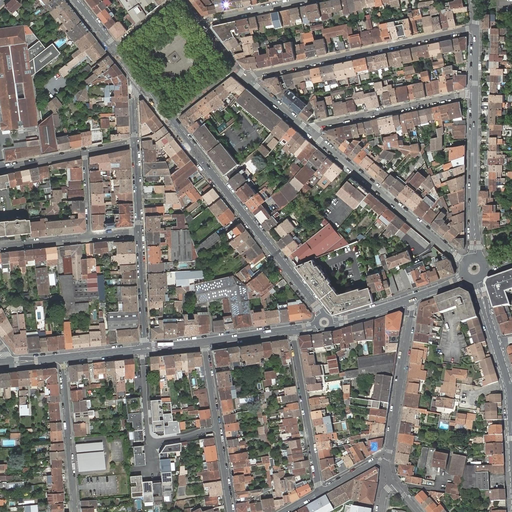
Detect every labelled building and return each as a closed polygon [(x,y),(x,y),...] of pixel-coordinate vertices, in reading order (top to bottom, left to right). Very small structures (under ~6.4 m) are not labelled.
[(15,0),(11,0),(5,7),(11,13),(20,4),(18,3),(15,0)] [(49,0),(45,4),(44,4),(47,8),(48,10),(50,11),(64,0),(63,0),(49,0)] [(50,11),(55,18),(69,7),(64,0),(50,11)] [(87,0),(94,9),(103,1),(102,0),(87,0)] [(104,0),(103,1),(94,9),(98,14),(106,8),(113,3),(110,0),(104,0)] [(133,18),(137,23),(147,15),(144,10),(136,0),(120,0),(125,7),(130,13),(133,18)] [(136,0),(144,10),(147,15),(166,0),(136,0)] [(205,15),(218,12),(215,0),(213,1),(214,6),(212,6),(212,4),(208,0),(197,0),(194,3),(202,13),(202,14),(203,14),(203,15),(204,15),(205,15)] [(218,12),(225,10),(222,0),(215,0),(218,12)] [(222,0),(225,10),(238,8),(236,0),(222,0)] [(333,0),(326,2),(330,18),(333,17),(331,12),(332,12),(335,11),(336,11),(339,11),(340,10),(341,16),(344,15),(344,14),(341,0),(333,0)] [(346,0),(341,0),(344,14),(346,14),(345,13),(349,12),(346,0)] [(353,0),(346,0),(349,12),(351,12),(352,12),(354,11),(355,14),(357,14),(356,8),(353,0)] [(361,0),(353,0),(356,8),(357,14),(360,13),(359,10),(362,9),(363,9),(363,8),(361,0)] [(450,2),(445,3),(446,7),(451,6),(452,6),(452,8),(455,8),(463,7),(462,0),(455,0),(455,1),(450,2)] [(486,0),(487,9),(495,10),(495,0),(486,0)] [(326,19),(330,18),(326,2),(319,3),(322,19),(323,19),(326,19)] [(320,21),(322,21),(322,19),(319,3),(306,6),(310,19),(315,18),(316,18),(317,21),(319,20),(318,18),(320,17),(320,21)] [(434,5),(430,6),(430,9),(431,11),(431,15),(439,13),(438,9),(437,5),(434,5)] [(308,21),(310,21),(310,19),(306,6),(299,7),(301,18),(302,22),(302,23),(306,22),(308,21)] [(451,6),(446,7),(450,27),(456,26),(455,20),(454,17),(453,12),(468,11),(468,6),(463,7),(455,8),(452,8),(452,6),(451,6)] [(55,18),(54,19),(60,26),(75,14),(69,7),(55,18)] [(299,7),(290,9),(294,22),(294,23),(294,25),(297,24),(297,23),(302,22),(301,18),(299,7)] [(446,7),(438,9),(439,13),(440,16),(442,29),(450,27),(446,7)] [(98,14),(105,23),(113,17),(115,15),(112,11),(111,12),(110,12),(106,8),(98,14)] [(403,19),(407,36),(413,35),(413,33),(418,32),(415,19),(422,18),(420,8),(418,9),(414,10),(415,14),(409,15),(409,18),(403,19)] [(283,25),(294,23),(294,22),(290,9),(279,11),(283,25)] [(275,27),(276,29),(278,29),(277,27),(279,27),(280,27),(283,26),(283,25),(279,11),(272,13),(275,24),(275,27)] [(133,26),(137,23),(133,18),(130,13),(126,16),(133,26)] [(272,13),(262,15),(265,27),(265,28),(267,28),(266,26),(275,24),(272,13)] [(80,21),(75,14),(60,26),(65,33),(66,32),(80,21)] [(262,32),(266,32),(266,29),(265,28),(265,27),(262,15),(256,16),(259,29),(259,30),(260,32),(262,31),(262,32)] [(256,16),(249,18),(251,27),(252,30),(252,31),(252,33),(254,32),(258,31),(258,29),(259,29),(256,16)] [(422,18),(423,22),(425,32),(435,30),(433,20),(432,18),(432,16),(422,18)] [(432,18),(433,20),(435,30),(442,29),(440,16),(432,18)] [(105,23),(110,29),(117,23),(113,17),(105,23)] [(249,18),(236,21),(239,29),(240,33),(240,34),(252,31),(252,30),(251,27),(249,18)] [(360,33),(360,34),(363,46),(373,43),(370,30),(368,20),(368,19),(366,20),(368,31),(362,32),(361,27),(359,27),(360,33)] [(370,30),(373,43),(384,41),(381,25),(378,26),(379,29),(373,30),(371,19),(368,20),(370,30)] [(396,27),(399,38),(407,36),(403,19),(395,21),(396,27)] [(213,27),(224,42),(236,37),(241,35),(240,34),(240,33),(239,29),(236,21),(236,20),(214,25),(213,27)] [(80,21),(66,32),(68,35),(68,36),(71,40),(71,39),(72,40),(74,42),(78,39),(88,31),(80,21)] [(118,38),(128,30),(120,21),(117,23),(110,29),(117,38),(118,38)] [(382,24),(380,25),(381,25),(384,41),(392,39),(389,28),(389,27),(388,23),(384,24),(382,24)] [(28,24),(23,25),(0,28),(0,105),(2,122),(0,122),(0,124),(1,130),(37,125),(38,137),(39,139),(40,145),(31,146),(32,156),(58,151),(55,137),(54,127),(52,115),(52,113),(41,121),(34,73),(59,53),(52,44),(45,49),(40,42),(39,40),(27,50),(26,44),(24,35),(34,34),(29,28),(28,24)] [(330,53),(329,46),(329,43),(331,42),(330,37),(344,34),(345,38),(350,37),(348,27),(347,24),(323,29),(323,32),(324,34),(325,38),(326,47),(328,53),(330,53)] [(60,26),(56,28),(62,35),(65,33),(60,26)] [(348,27),(350,37),(351,44),(352,48),(363,46),(360,34),(356,35),(353,36),(353,34),(352,28),(351,27),(351,26),(348,27)] [(389,28),(392,39),(399,38),(396,27),(392,28),(391,28),(391,26),(389,27),(389,28)] [(74,42),(73,42),(75,43),(77,42),(81,47),(79,49),(70,55),(73,58),(96,41),(88,31),(78,39),(74,42)] [(315,41),(315,40),(312,31),(310,31),(310,33),(305,34),(305,32),(303,33),(305,43),(315,41)] [(243,43),(243,45),(244,45),(254,43),(255,43),(253,36),(253,35),(241,38),(243,41),(243,43)] [(460,38),(452,39),(454,50),(454,51),(455,52),(460,51),(462,50),(467,49),(467,37),(467,36),(460,38)] [(224,42),(230,50),(243,43),(243,41),(240,43),(237,39),(236,37),(224,42)] [(318,55),(328,53),(326,47),(325,38),(322,39),(323,41),(321,41),(319,41),(317,42),(317,40),(315,40),(315,41),(315,44),(318,55)] [(452,39),(440,42),(442,52),(454,50),(452,39)] [(105,53),(96,41),(73,58),(65,65),(62,67),(65,71),(77,62),(87,54),(93,62),(105,53)] [(286,62),(296,60),(293,47),(292,42),(287,43),(282,44),(284,53),(286,62)] [(440,42),(429,44),(431,56),(438,55),(439,59),(441,59),(441,60),(443,60),(442,52),(440,42)] [(243,43),(230,50),(233,53),(242,50),(241,46),(244,45),(245,52),(234,54),(238,59),(246,58),(246,55),(256,53),(254,43),(244,45),(243,45),(243,43)] [(274,65),(286,62),(284,53),(282,44),(277,45),(272,46),(270,46),(270,49),(272,55),(274,65)] [(296,60),(308,57),(306,46),(305,44),(303,44),(301,44),(300,45),(300,44),(296,45),(297,47),(297,50),(296,50),(296,48),(295,48),(295,47),(293,47),(296,60)] [(308,57),(318,55),(315,44),(306,46),(308,57)] [(429,44),(417,47),(419,57),(425,55),(426,57),(431,56),(429,44)] [(259,47),(260,55),(262,54),(263,54),(265,54),(269,53),(268,49),(267,45),(261,46),(259,47)] [(417,47),(410,48),(412,55),(413,61),(416,60),(417,60),(419,59),(419,57),(417,47)] [(410,48),(401,50),(403,63),(413,61),(412,55),(410,48)] [(401,50),(393,52),(395,65),(396,67),(404,66),(403,63),(401,50)] [(460,51),(455,52),(457,63),(467,61),(467,60),(462,61),(460,51)] [(393,52),(387,53),(389,66),(395,65),(393,52)] [(387,53),(375,56),(377,69),(379,69),(383,68),(384,68),(386,67),(388,67),(390,67),(389,66),(387,53)] [(114,64),(107,55),(97,64),(99,66),(96,69),(92,72),(94,74),(85,80),(86,80),(87,83),(88,84),(97,77),(100,74),(102,73),(114,64)] [(248,70),(259,68),(256,55),(246,58),(238,59),(243,66),(248,70)] [(375,56),(366,58),(369,71),(377,69),(375,56)] [(366,58),(354,60),(356,69),(357,72),(367,70),(367,72),(370,72),(369,71),(366,58)] [(354,60),(344,62),(347,77),(352,76),(353,76),(357,75),(357,74),(357,72),(356,69),(354,60)] [(344,62),(334,65),(336,71),(337,78),(338,80),(347,78),(347,77),(344,62)] [(121,74),(114,64),(102,73),(106,77),(98,78),(97,77),(88,84),(88,85),(95,83),(98,82),(100,81),(101,81),(103,80),(107,79),(121,74)] [(81,76),(91,68),(90,66),(89,65),(79,72),(80,74),(81,76)] [(334,65),(321,67),(324,80),(327,80),(329,80),(330,79),(331,79),(332,79),(335,78),(337,78),(336,71),(334,65)] [(449,91),(455,90),(454,79),(450,80),(449,73),(453,72),(453,70),(453,65),(444,67),(444,71),(445,76),(446,76),(449,91)] [(406,72),(406,74),(416,72),(414,66),(404,68),(406,72)] [(324,80),(321,67),(311,69),(314,83),(314,84),(322,83),(324,82),(324,80)] [(311,69),(304,71),(306,81),(306,83),(307,84),(312,83),(312,84),(313,87),(313,89),(308,90),(309,95),(310,95),(316,94),(315,88),(315,86),(314,84),(314,83),(311,69)] [(467,87),(467,75),(458,75),(458,70),(453,70),(453,72),(454,79),(455,90),(466,88),(467,87)] [(304,71),(293,73),(295,82),(295,84),(297,83),(306,81),(304,71)] [(428,71),(421,72),(422,77),(422,78),(423,81),(430,80),(428,71)] [(445,76),(444,71),(443,72),(443,75),(440,76),(441,82),(439,82),(442,93),(449,91),(446,76),(445,76)] [(422,77),(421,72),(417,73),(418,79),(420,79),(421,82),(421,84),(416,85),(416,83),(413,84),(415,92),(416,98),(426,96),(423,82),(423,81),(422,78),(422,77)] [(283,75),(288,88),(295,84),(295,82),(293,73),(283,75)] [(107,82),(108,85),(126,85),(126,79),(124,77),(121,74),(107,79),(103,80),(104,82),(107,82)] [(238,99),(247,89),(233,76),(232,76),(223,83),(232,93),(235,90),(238,93),(235,96),(235,97),(238,99)] [(262,82),(276,94),(285,89),(281,81),(280,82),(278,76),(263,80),(262,82)] [(382,81),(374,82),(375,86),(376,91),(377,94),(382,93),(385,93),(385,95),(383,95),(385,105),(387,104),(392,103),(388,86),(388,85),(387,80),(385,81),(386,87),(383,88),(382,81)] [(431,82),(433,95),(442,93),(439,82),(439,81),(431,82)] [(232,93),(223,83),(215,90),(224,101),(232,93)] [(285,89),(276,94),(282,99),(290,89),(296,86),(295,84),(288,88),(285,89)] [(398,102),(396,90),(395,88),(395,85),(395,84),(391,84),(388,85),(388,86),(392,103),(398,102)] [(407,85),(410,100),(416,98),(415,92),(413,84),(409,85),(407,85)] [(127,96),(126,85),(108,85),(105,85),(104,85),(101,85),(101,87),(103,87),(104,97),(111,96),(127,96)] [(396,90),(398,102),(410,100),(407,85),(397,87),(397,85),(395,85),(395,88),(396,90)] [(88,100),(86,86),(82,89),(76,94),(75,94),(73,96),(74,100),(76,99),(77,101),(88,100)] [(272,110),(247,89),(238,99),(237,101),(273,131),(283,119),(277,114),(276,114),(275,114),(275,113),(275,112),(274,112),(274,111),(273,111),(273,110),(272,110),(271,110),(272,110)] [(290,89),(282,99),(291,107),(299,97),(290,89)] [(224,101),(215,90),(206,97),(215,109),(216,111),(217,112),(221,116),(223,114),(222,113),(229,107),(228,106),(226,103),(224,101)] [(373,107),(380,106),(377,94),(376,91),(370,92),(373,107)] [(370,92),(364,94),(366,102),(368,109),(373,107),(370,92)] [(362,103),(366,102),(364,94),(353,97),(354,100),(355,104),(362,103)] [(307,105),(300,114),(307,121),(313,114),(309,110),(313,106),(314,108),(316,120),(321,119),(320,112),(319,111),(319,108),(318,106),(317,102),(316,95),(315,95),(310,101),(309,103),(307,105)] [(349,113),(357,111),(355,104),(354,100),(353,97),(353,95),(350,96),(350,98),(351,101),(347,102),(349,113)] [(55,96),(45,104),(52,113),(55,110),(61,105),(62,105),(55,96)] [(215,109),(206,97),(188,111),(196,122),(197,122),(195,121),(204,114),(205,116),(209,113),(215,109)] [(235,97),(228,106),(229,107),(230,109),(235,104),(237,101),(238,99),(235,97)] [(299,97),(291,107),(300,114),(307,105),(305,102),(299,97)] [(144,122),(153,114),(142,100),(139,101),(141,124),(142,124),(144,122)] [(325,100),(317,102),(318,106),(319,108),(319,111),(320,112),(321,119),(328,117),(325,100)] [(336,116),(345,113),(343,103),(336,104),(335,102),(335,101),(333,101),(336,116)] [(460,102),(440,106),(442,117),(442,119),(443,121),(444,126),(449,126),(452,126),(454,126),(466,125),(466,120),(463,121),(455,121),(455,123),(445,124),(445,120),(454,118),(462,116),(463,116),(460,102)] [(235,104),(230,109),(235,115),(240,111),(235,104)] [(440,106),(433,107),(435,119),(435,120),(439,119),(440,128),(443,127),(444,126),(443,121),(442,119),(442,117),(440,106)] [(115,107),(114,107),(115,113),(100,114),(100,117),(109,116),(111,116),(112,116),(115,116),(119,116),(128,115),(127,107),(115,107)] [(433,107),(426,109),(428,120),(435,119),(433,107)] [(426,109),(418,110),(421,124),(428,122),(428,120),(426,109)] [(418,110),(412,112),(415,125),(421,124),(418,110)] [(180,118),(188,129),(196,122),(188,111),(180,117),(180,118)] [(412,112),(404,113),(408,128),(414,127),(415,127),(415,125),(412,112)] [(404,113),(399,115),(402,128),(403,129),(403,133),(408,132),(408,128),(404,113)] [(163,126),(153,114),(144,122),(142,124),(141,124),(141,137),(143,137),(151,135),(152,134),(153,133),(163,126)] [(128,126),(128,115),(119,116),(115,116),(112,116),(112,119),(114,118),(116,118),(117,124),(115,124),(115,122),(109,122),(109,127),(112,126),(114,126),(115,126),(128,126)] [(399,115),(393,116),(396,128),(397,131),(400,130),(399,129),(402,128),(399,115)] [(229,126),(238,119),(236,116),(227,124),(229,126)] [(393,116),(379,119),(381,132),(382,133),(384,133),(383,131),(394,129),(395,131),(396,135),(383,138),(384,146),(385,150),(389,151),(389,149),(388,142),(391,142),(392,147),(395,147),(400,147),(399,140),(397,131),(396,128),(393,116)] [(90,133),(91,144),(102,142),(101,132),(101,128),(92,129),(91,119),(90,119),(89,119),(89,122),(90,128),(90,131),(90,133)] [(109,122),(109,119),(100,119),(101,127),(101,128),(109,128),(109,127),(109,122)] [(281,139),(292,126),(283,119),(273,131),(281,139)] [(379,119),(372,120),(374,133),(381,132),(379,119)] [(372,120),(364,122),(366,133),(368,138),(368,142),(368,143),(369,144),(372,146),(373,148),(376,144),(376,140),(370,141),(369,136),(374,135),(374,133),(372,120)] [(188,129),(193,134),(194,133),(202,126),(199,122),(198,121),(197,122),(196,122),(188,129)] [(364,122),(357,124),(360,134),(366,133),(364,122)] [(202,126),(194,133),(217,162),(226,174),(239,164),(230,153),(222,143),(220,140),(218,141),(205,124),(202,126)] [(352,125),(345,126),(347,136),(354,135),(352,125)] [(466,135),(466,125),(454,126),(454,131),(454,135),(466,135)] [(128,133),(128,126),(115,126),(116,134),(128,133)] [(168,132),(163,126),(153,133),(152,134),(151,135),(154,139),(156,141),(168,132)] [(288,141),(297,131),(292,126),(281,139),(283,141),(285,139),(288,141)] [(323,133),(339,147),(343,143),(337,138),(338,138),(340,140),(343,139),(344,142),(347,139),(348,138),(347,136),(345,126),(323,131),(323,133)] [(432,138),(432,144),(432,150),(442,149),(442,134),(444,134),(449,134),(449,126),(444,126),(443,127),(440,128),(437,129),(438,134),(439,137),(432,138)] [(65,135),(55,137),(58,151),(70,148),(67,136),(67,135),(67,132),(66,128),(63,128),(65,135)] [(80,137),(81,146),(91,144),(90,133),(90,131),(80,132),(80,133),(80,137)] [(285,151),(287,152),(302,135),(297,131),(288,141),(286,144),(282,148),(284,150),(285,151)] [(168,132),(156,141),(155,142),(155,144),(156,149),(159,148),(160,148),(161,148),(162,147),(173,139),(168,132)] [(67,136),(70,148),(81,146),(80,137),(80,133),(69,136),(67,136)] [(194,133),(193,134),(215,163),(225,175),(226,174),(217,162),(194,133)] [(294,153),(307,139),(302,135),(287,152),(290,154),(292,151),(293,152),(294,153)] [(271,149),(272,150),(277,145),(278,142),(279,142),(274,138),(268,146),(271,149)] [(156,149),(155,144),(151,144),(151,139),(141,141),(142,150),(153,149),(155,149),(156,149)] [(180,149),(173,139),(162,147),(170,157),(180,149)] [(300,154),(310,142),(307,139),(294,153),(295,154),(298,152),(300,154)] [(343,143),(339,147),(345,152),(352,143),(347,139),(344,142),(343,143)] [(352,143),(345,152),(349,155),(359,144),(360,142),(361,140),(357,140),(355,139),(354,140),(352,143)] [(403,139),(399,140),(400,147),(400,148),(401,148),(411,150),(412,150),(411,145),(404,145),(403,139)] [(304,158),(314,146),(310,142),(300,154),(298,156),(302,160),(304,158)] [(368,143),(365,146),(363,148),(354,159),(359,164),(368,154),(364,150),(367,147),(369,144),(368,143)] [(259,148),(266,156),(270,152),(269,150),(262,144),(259,148)] [(359,144),(349,155),(354,159),(363,148),(359,144)] [(466,144),(450,147),(450,151),(450,152),(450,161),(452,160),(459,158),(466,155),(466,144)] [(21,158),(32,156),(31,146),(27,147),(19,148),(21,158)] [(305,165),(319,149),(314,146),(304,158),(306,159),(303,163),(305,165)] [(5,161),(21,158),(19,148),(4,150),(5,161)] [(159,148),(156,149),(155,149),(153,149),(142,150),(142,162),(155,161),(158,161),(158,160),(158,159),(155,159),(155,151),(157,151),(157,150),(158,150),(158,151),(160,151),(159,148)] [(118,151),(107,153),(110,170),(116,169),(130,169),(130,159),(129,149),(118,151)] [(189,160),(180,149),(170,157),(168,158),(168,159),(165,161),(165,162),(165,163),(168,162),(169,160),(171,159),(177,166),(175,167),(168,172),(169,175),(175,170),(176,169),(178,168),(189,160)] [(309,180),(314,175),(316,172),(311,168),(313,165),(314,166),(316,164),(318,166),(317,168),(318,170),(318,169),(320,167),(322,165),(328,157),(319,149),(305,165),(295,176),(290,182),(290,181),(272,195),(281,206),(272,212),(271,214),(267,209),(266,207),(256,215),(263,224),(272,216),(274,215),(278,212),(283,208),(301,193),(299,191),(306,184),(309,180)] [(421,151),(420,152),(421,153),(423,157),(425,163),(428,169),(431,168),(433,167),(433,166),(432,165),(430,166),(423,149),(421,151)] [(385,150),(382,153),(376,161),(378,163),(380,161),(382,158),(388,159),(386,161),(388,163),(390,160),(397,153),(389,151),(385,150)] [(98,155),(89,157),(89,171),(99,170),(107,170),(110,170),(107,153),(98,155)] [(376,161),(368,154),(359,164),(367,171),(375,162),(376,161)] [(328,157),(322,165),(325,168),(332,160),(328,157)] [(81,159),(67,162),(68,168),(69,168),(82,167),(81,159)] [(444,165),(446,171),(448,170),(450,170),(455,168),(455,167),(464,164),(462,159),(444,165)] [(197,169),(189,160),(178,168),(176,169),(175,170),(169,175),(173,185),(174,187),(186,178),(187,177),(197,169)] [(325,168),(324,170),(327,172),(335,163),(332,160),(325,168)] [(165,162),(165,161),(158,161),(155,161),(142,162),(143,176),(146,176),(158,175),(164,175),(169,175),(168,172),(167,168),(165,163),(165,162)] [(283,174),(290,181),(290,182),(295,176),(301,168),(294,162),(288,170),(287,169),(283,174)] [(376,178),(383,169),(375,162),(367,171),(376,178)] [(343,169),(335,163),(327,172),(328,173),(331,171),(334,174),(335,173),(338,175),(343,169)] [(428,169),(425,163),(416,174),(414,177),(411,181),(416,185),(419,188),(421,184),(430,174),(429,172),(428,169)] [(283,174),(287,169),(289,167),(285,164),(280,171),(283,174)] [(465,170),(465,164),(455,168),(450,170),(448,170),(446,171),(443,172),(444,176),(443,176),(443,178),(444,177),(445,177),(452,175),(452,176),(455,175),(454,174),(465,170)] [(48,165),(38,168),(39,178),(39,179),(39,181),(42,181),(42,178),(49,176),(48,169),(48,165)] [(386,172),(383,169),(376,178),(383,184),(391,175),(392,174),(395,170),(391,166),(386,172)] [(82,167),(69,168),(70,180),(80,180),(82,180),(82,167)] [(320,171),(324,175),(327,172),(324,170),(321,168),(320,167),(318,169),(320,171)] [(38,168),(29,169),(31,179),(32,183),(39,181),(39,179),(39,178),(38,168)] [(29,169),(20,171),(22,181),(29,180),(29,181),(28,183),(29,184),(30,189),(33,188),(32,183),(31,179),(29,169)] [(130,169),(116,169),(117,179),(131,179),(130,169)] [(229,181),(237,191),(249,182),(252,180),(250,177),(247,180),(243,174),(246,172),(244,169),(229,181)] [(20,171),(13,172),(16,185),(19,185),(20,188),(21,191),(24,190),(23,188),(23,185),(22,181),(20,171)] [(252,180),(254,182),(265,173),(263,171),(252,180)] [(13,172),(7,174),(9,187),(14,186),(15,187),(16,187),(16,185),(13,172)] [(444,176),(443,172),(438,174),(435,175),(433,176),(435,180),(435,182),(437,181),(437,180),(443,178),(443,176),(444,176)] [(7,174),(0,175),(0,188),(9,187),(7,174)] [(431,177),(430,174),(421,184),(427,189),(424,192),(421,196),(415,192),(414,193),(406,203),(414,210),(423,200),(424,199),(427,195),(430,192),(435,186),(431,177)] [(439,184),(435,186),(436,188),(447,184),(449,183),(451,182),(454,192),(465,188),(465,174),(446,181),(439,184)] [(173,185),(169,175),(164,175),(165,185),(167,185),(173,185)] [(391,175),(383,184),(389,189),(396,180),(391,175)] [(408,184),(411,181),(414,177),(412,175),(406,182),(408,184)] [(352,177),(339,192),(343,196),(357,208),(364,200),(370,193),(356,181),(352,177)] [(192,187),(186,178),(174,187),(175,192),(177,197),(178,196),(180,195),(182,194),(184,192),(192,187)] [(397,179),(396,180),(405,187),(406,186),(404,184),(400,181),(398,178),(397,179)] [(131,192),(131,179),(117,179),(114,179),(110,180),(110,182),(111,182),(114,181),(114,184),(119,184),(119,188),(114,188),(114,190),(111,190),(111,193),(114,193),(115,193),(117,193),(131,192)] [(260,191),(266,187),(272,182),(270,179),(258,189),(260,191)] [(65,187),(56,187),(57,190),(67,189),(80,189),(80,180),(70,180),(69,180),(69,188),(65,187)] [(237,191),(246,202),(258,194),(253,188),(254,187),(252,185),(251,186),(251,185),(254,182),(252,180),(249,182),(237,191)] [(396,180),(389,189),(398,196),(405,187),(396,180)] [(46,185),(40,186),(40,189),(43,189),(50,187),(50,181),(46,181),(46,185)] [(90,182),(90,194),(104,193),(106,193),(106,192),(106,188),(101,189),(101,187),(106,187),(106,183),(106,182),(101,182),(90,182)] [(312,189),(306,184),(299,191),(301,193),(302,194),(305,197),(308,194),(312,189)] [(174,187),(173,185),(167,185),(168,188),(164,188),(164,185),(155,185),(155,193),(164,193),(175,192),(174,187)] [(212,188),(209,185),(203,190),(205,193),(212,188)] [(414,193),(415,192),(413,189),(407,185),(406,186),(414,193)] [(406,186),(405,187),(398,196),(406,203),(414,193),(406,186)] [(436,188),(435,186),(430,192),(427,195),(424,199),(423,200),(414,210),(423,217),(430,208),(431,207),(440,197),(436,188)] [(196,192),(192,187),(184,192),(189,197),(196,192)] [(246,202),(253,211),(262,203),(265,201),(269,198),(267,194),(266,194),(265,192),(268,189),(267,188),(267,187),(266,187),(260,191),(259,192),(258,194),(246,202)] [(202,196),(200,197),(199,198),(201,199),(203,198),(205,200),(208,203),(210,206),(219,198),(212,188),(205,193),(202,196)] [(465,201),(465,188),(454,192),(452,192),(448,194),(449,196),(451,195),(455,205),(465,201)] [(51,196),(51,198),(53,198),(53,202),(54,202),(58,201),(61,201),(60,193),(67,193),(67,189),(57,190),(52,190),(52,196),(51,196)] [(83,198),(83,190),(68,191),(68,199),(83,198)] [(132,203),(131,192),(117,193),(117,194),(119,194),(119,202),(119,204),(132,203)] [(177,197),(175,192),(164,193),(165,204),(166,204),(173,203),(179,203),(180,207),(184,206),(180,195),(178,196),(177,197)] [(189,197),(184,192),(182,194),(190,205),(193,203),(189,197)] [(200,197),(196,192),(189,197),(193,203),(196,201),(199,198),(200,197)] [(90,194),(91,205),(104,204),(104,203),(103,203),(102,195),(104,195),(104,193),(90,194)] [(379,200),(370,193),(364,200),(373,208),(379,200)] [(448,208),(443,196),(440,197),(444,208),(445,209),(448,208)] [(444,208),(440,197),(431,207),(430,208),(423,217),(432,225),(442,213),(439,211),(437,213),(435,211),(433,210),(435,207),(438,203),(443,210),(444,208)] [(227,207),(219,198),(210,206),(207,207),(209,210),(215,217),(227,207)] [(84,212),(83,200),(67,201),(67,203),(71,203),(71,210),(71,213),(73,213),(78,212),(84,212)] [(388,208),(379,200),(373,208),(382,215),(388,208)] [(193,203),(190,205),(186,208),(188,211),(189,212),(199,204),(196,201),(193,203)] [(465,212),(465,201),(455,205),(453,206),(451,207),(454,213),(450,215),(447,216),(448,218),(453,216),(455,215),(465,212)] [(132,213),(132,203),(119,204),(118,204),(119,214),(132,213)] [(253,211),(256,215),(266,207),(262,203),(253,211)] [(112,206),(112,204),(108,204),(104,204),(91,205),(92,215),(103,214),(112,214),(112,211),(107,211),(107,212),(105,212),(105,206),(112,206)] [(145,208),(145,216),(162,215),(164,215),(164,213),(164,211),(163,210),(162,210),(162,207),(145,208)] [(234,217),(227,207),(215,217),(217,219),(218,221),(219,222),(223,226),(234,217)] [(397,215),(388,208),(382,215),(377,221),(381,224),(383,221),(384,219),(388,222),(386,224),(386,226),(387,227),(397,215)] [(445,209),(444,208),(443,210),(441,212),(442,212),(442,213),(432,225),(444,235),(451,227),(452,225),(451,223),(451,222),(448,225),(445,222),(445,221),(443,219),(446,214),(445,209)] [(43,218),(45,235),(60,234),(60,220),(46,221),(45,210),(42,211),(42,216),(42,218),(43,218)] [(85,231),(84,212),(78,212),(79,218),(74,218),(73,213),(71,213),(72,215),(72,219),(72,232),(85,231)] [(465,221),(465,212),(455,215),(453,216),(454,221),(451,223),(452,225),(453,225),(465,221)] [(483,215),(483,220),(497,220),(497,218),(494,218),(494,215),(497,215),(497,212),(496,212),(489,212),(486,212),(483,212),(483,215)] [(133,226),(132,213),(119,214),(115,214),(114,214),(114,216),(114,222),(114,223),(115,228),(133,226)] [(92,215),(92,230),(104,229),(103,223),(103,216),(103,214),(92,215)] [(171,218),(171,214),(164,215),(162,215),(145,216),(146,231),(163,230),(165,230),(171,230),(172,230),(172,227),(163,227),(159,227),(159,218),(162,218),(162,220),(171,219),(171,218)] [(184,218),(186,224),(190,221),(193,219),(189,214),(184,218)] [(63,220),(60,220),(60,234),(72,232),(72,219),(72,215),(69,215),(70,218),(70,219),(63,220)] [(268,230),(279,222),(274,215),(272,216),(263,224),(268,230)] [(406,222),(397,215),(387,227),(386,228),(387,229),(388,229),(387,231),(385,233),(389,237),(390,236),(391,234),(393,233),(393,234),(395,235),(395,234),(400,229),(406,222)] [(29,232),(30,237),(45,235),(43,218),(42,218),(41,218),(42,222),(32,223),(28,223),(29,232)] [(292,231),(296,228),(289,219),(288,218),(276,228),(279,232),(280,233),(283,238),(289,233),(292,231)] [(0,235),(3,235),(29,232),(28,223),(28,219),(24,219),(17,219),(15,219),(13,220),(1,221),(0,221),(0,235)] [(488,228),(488,229),(497,227),(497,226),(497,224),(497,220),(483,220),(483,226),(486,226),(488,226),(488,228)] [(465,231),(465,221),(453,225),(460,232),(460,235),(460,238),(464,238),(465,231)] [(346,239),(338,230),(330,222),(327,225),(303,244),(294,251),(289,256),(292,260),(298,256),(304,263),(314,259),(315,258),(350,244),(346,239)] [(411,227),(406,222),(400,229),(406,234),(407,232),(411,227)] [(244,230),(239,223),(229,231),(226,234),(227,235),(231,240),(234,238),(244,230)] [(460,232),(453,225),(452,225),(451,227),(444,235),(452,242),(456,238),(458,234),(460,232)] [(430,243),(411,227),(407,232),(426,248),(430,243)] [(191,236),(188,229),(178,230),(172,230),(171,230),(172,248),(171,248),(171,262),(175,262),(189,261),(199,260),(198,256),(210,246),(220,238),(218,236),(215,232),(195,248),(191,236)] [(406,234),(400,229),(395,234),(401,240),(406,234)] [(165,232),(165,230),(163,230),(146,231),(147,263),(160,263),(160,260),(159,260),(159,255),(160,255),(160,251),(158,251),(158,248),(160,248),(160,245),(165,245),(165,242),(164,242),(159,243),(159,240),(159,233),(165,233),(165,232)] [(172,248),(171,230),(165,230),(165,232),(166,232),(166,235),(165,235),(165,239),(167,239),(167,245),(168,245),(168,259),(163,260),(160,260),(160,263),(164,262),(166,262),(169,262),(171,262),(171,248),(172,248)] [(249,236),(244,230),(234,238),(231,240),(228,242),(229,244),(230,245),(233,248),(234,248),(249,236)] [(295,240),(298,237),(296,235),(293,238),(289,233),(283,238),(278,242),(283,249),(295,240)] [(254,242),(249,236),(234,248),(235,249),(236,250),(239,254),(240,253),(243,251),(254,242)] [(131,238),(113,240),(113,242),(113,245),(116,245),(116,249),(116,250),(116,253),(119,253),(119,254),(134,253),(134,241),(131,238)] [(464,249),(464,238),(460,238),(456,238),(452,242),(460,249),(464,249)] [(113,240),(106,241),(107,247),(112,247),(112,250),(116,250),(116,249),(116,245),(113,245),(113,242),(113,240)] [(294,251),(303,244),(302,242),(299,244),(295,240),(283,249),(289,256),(294,251)] [(262,252),(254,242),(243,251),(247,255),(248,256),(251,260),(252,259),(262,252)] [(70,255),(70,256),(72,275),(73,293),(87,292),(87,274),(82,274),(81,259),(80,244),(70,245),(70,255)] [(382,244),(378,247),(381,256),(384,268),(385,271),(386,274),(388,279),(390,287),(392,294),(398,291),(391,272),(389,273),(387,270),(390,269),(412,260),(408,250),(405,251),(398,254),(396,255),(395,252),(393,253),(394,255),(387,258),(386,258),(385,259),(383,255),(385,254),(382,244)] [(50,258),(57,258),(55,247),(44,248),(45,259),(46,261),(51,261),(50,258)] [(44,248),(33,249),(35,264),(35,265),(36,265),(36,263),(37,263),(37,260),(45,259),(44,248)] [(32,249),(24,250),(25,264),(27,263),(27,260),(33,259),(32,249)] [(26,272),(25,265),(25,264),(24,250),(17,251),(18,261),(18,264),(18,266),(22,266),(23,272),(26,272)] [(8,252),(10,267),(10,269),(10,270),(13,270),(12,264),(12,262),(18,261),(17,251),(8,252)] [(8,252),(1,253),(2,263),(2,267),(8,266),(8,269),(10,269),(10,267),(8,252)] [(265,255),(262,252),(252,259),(255,263),(265,255)] [(435,256),(433,252),(428,254),(422,256),(424,260),(432,257),(435,256)] [(135,264),(134,253),(119,254),(119,253),(116,253),(116,255),(113,255),(113,261),(119,261),(120,265),(135,264)] [(64,315),(70,314),(88,313),(88,307),(88,301),(87,292),(73,293),(72,275),(70,256),(64,256),(65,272),(66,275),(61,275),(64,315)] [(436,259),(435,256),(432,257),(436,268),(438,267),(442,278),(456,273),(451,261),(445,256),(443,256),(444,259),(440,260),(439,258),(436,259)] [(57,265),(57,258),(50,258),(51,261),(46,261),(46,266),(57,265)] [(92,258),(86,259),(87,274),(91,274),(96,273),(95,271),(90,272),(90,269),(92,269),(92,266),(96,265),(95,258),(92,258)] [(304,263),(296,266),(299,270),(303,274),(310,283),(316,290),(330,308),(335,314),(341,312),(358,307),(375,302),(372,292),(370,287),(361,290),(360,288),(339,293),(332,280),(333,279),(321,265),(318,262),(317,264),(314,259),(304,263)] [(417,282),(419,287),(430,283),(428,274),(425,267),(423,261),(413,264),(415,268),(420,266),(423,273),(420,274),(419,269),(415,270),(412,272),(415,282),(417,282)] [(166,262),(164,262),(160,263),(147,263),(148,273),(165,272),(169,272),(169,262),(166,262)] [(248,280),(249,282),(257,275),(255,273),(254,274),(251,276),(247,271),(250,268),(251,267),(248,264),(236,274),(242,281),(244,280),(245,282),(248,280)] [(420,266),(415,268),(415,270),(419,269),(420,274),(423,273),(420,266)] [(440,279),(436,268),(433,269),(434,270),(431,271),(429,266),(425,267),(428,274),(430,283),(440,279)] [(38,294),(49,293),(46,267),(35,268),(38,294)] [(406,289),(412,286),(405,267),(399,269),(406,289)] [(136,278),(135,270),(121,271),(118,271),(115,271),(110,271),(110,274),(121,273),(122,273),(123,272),(123,275),(122,275),(122,279),(136,278)] [(203,272),(202,270),(175,272),(176,287),(181,287),(194,284),(205,281),(203,272)] [(375,273),(374,274),(379,290),(385,288),(388,297),(392,296),(392,294),(390,287),(388,279),(386,274),(385,271),(381,272),(377,273),(375,273)] [(511,271),(486,281),(490,294),(494,306),(495,309),(503,307),(504,307),(508,306),(511,305),(507,294),(511,291),(511,271)] [(165,274),(165,272),(148,273),(149,288),(160,288),(166,288),(166,279),(166,278),(165,275),(165,274)] [(249,282),(245,285),(246,286),(248,285),(253,291),(254,292),(255,292),(256,292),(257,291),(269,282),(266,278),(264,275),(261,272),(257,275),(249,282)] [(87,292),(88,301),(98,300),(104,300),(103,275),(96,276),(96,273),(91,274),(87,274),(87,292)] [(379,290),(374,274),(373,274),(371,275),(368,276),(370,284),(370,287),(372,292),(379,290)] [(232,275),(205,281),(194,284),(195,292),(195,304),(206,301),(208,301),(211,300),(219,299),(222,298),(228,298),(230,311),(230,315),(233,329),(252,326),(250,310),(248,299),(248,295),(248,292),(246,286),(245,285),(244,284),(238,280),(237,279),(232,276),(232,275)] [(136,285),(136,278),(122,279),(118,279),(118,280),(121,280),(121,286),(136,285)] [(287,283),(283,279),(276,285),(279,289),(287,283)] [(273,287),(269,282),(257,291),(256,292),(255,292),(255,293),(257,295),(255,296),(256,297),(261,297),(261,296),(265,293),(268,290),(272,288),(273,287)] [(195,292),(194,284),(181,287),(181,293),(184,293),(185,293),(185,290),(191,288),(192,293),(195,292)] [(136,294),(136,285),(121,286),(120,286),(117,286),(117,295),(121,295),(136,294)] [(261,296),(261,297),(262,306),(265,305),(265,301),(263,299),(271,293),(268,290),(265,293),(261,296)] [(441,297),(435,299),(441,314),(458,308),(461,318),(463,323),(468,321),(477,318),(478,318),(476,313),(475,310),(470,294),(461,290),(454,292),(441,297)] [(137,302),(136,294),(121,295),(121,301),(117,301),(117,303),(121,303),(137,302)] [(222,317),(222,319),(224,330),(233,329),(230,315),(230,311),(228,298),(222,298),(219,299),(220,301),(223,301),(223,304),(224,305),(224,308),(224,311),(227,311),(227,313),(229,313),(229,316),(222,317)] [(302,303),(299,299),(295,300),(295,302),(291,303),(289,303),(287,303),(287,306),(286,306),(286,309),(288,321),(301,319),(299,304),(302,303)] [(441,314),(435,299),(433,300),(428,301),(433,315),(438,313),(439,317),(442,316),(441,314)] [(162,310),(162,301),(149,301),(150,308),(160,307),(160,310),(159,316),(155,317),(155,320),(162,320),(162,319),(162,316),(162,311),(162,310)] [(433,315),(428,301),(422,303),(420,306),(418,317),(433,319),(433,317),(433,315)] [(137,310),(137,302),(121,303),(121,309),(118,309),(118,311),(128,311),(137,310)] [(299,304),(301,319),(310,318),(311,315),(302,303),(299,304)] [(280,322),(288,321),(286,309),(286,306),(285,304),(277,305),(277,307),(278,309),(278,310),(280,322)] [(503,307),(495,309),(497,317),(506,315),(505,309),(507,308),(508,308),(508,306),(504,307),(503,307)] [(252,309),(250,310),(252,326),(265,324),(263,311),(262,308),(260,308),(260,312),(253,313),(252,309)] [(265,324),(280,322),(278,310),(278,309),(276,309),(263,311),(265,324)] [(138,325),(137,310),(128,311),(132,342),(138,341),(137,328),(138,325)] [(108,336),(109,344),(132,342),(128,311),(118,311),(107,312),(108,336)] [(184,336),(197,334),(196,313),(196,311),(193,311),(193,313),(193,319),(186,319),(186,314),(184,314),(184,312),(183,312),(183,314),(183,316),(183,318),(184,336)] [(196,313),(197,334),(208,333),(208,312),(202,313),(200,313),(196,313)] [(401,312),(387,316),(387,333),(387,344),(399,344),(401,332),(404,314),(401,312)] [(15,354),(27,353),(26,338),(25,330),(22,330),(20,330),(20,333),(17,334),(16,327),(18,327),(17,314),(11,315),(13,328),(13,332),(13,334),(15,354)] [(506,315),(497,317),(500,325),(511,321),(511,318),(511,317),(508,319),(507,314),(506,315)] [(212,320),(213,332),(224,330),(222,319),(217,320),(216,320),(216,319),(216,315),(212,316),(212,320)] [(176,337),(184,336),(183,318),(183,316),(178,316),(179,319),(175,319),(176,337)] [(387,316),(374,320),(374,340),(374,355),(383,354),(383,347),(387,347),(387,345),(387,344),(387,333),(387,316)] [(99,317),(99,326),(100,345),(109,344),(108,336),(105,336),(104,323),(103,323),(102,317),(99,317)] [(433,319),(418,317),(417,324),(432,326),(432,323),(432,321),(433,321),(436,322),(436,321),(436,320),(433,320),(433,319)] [(12,329),(13,328),(7,318),(4,320),(12,329)] [(164,338),(176,337),(175,319),(175,318),(174,319),(173,319),(172,319),(172,322),(166,323),(165,319),(162,319),(162,320),(164,338)] [(468,321),(470,329),(481,326),(479,322),(478,322),(477,318),(468,321)] [(0,323),(0,335),(2,337),(10,330),(12,329),(4,320),(0,323)] [(65,349),(72,348),(71,336),(68,336),(69,329),(68,324),(68,322),(65,322),(65,320),(62,320),(62,323),(63,331),(65,349)] [(151,340),(164,338),(162,320),(155,320),(154,320),(154,324),(157,324),(158,324),(159,327),(155,328),(153,328),(151,328),(151,340)] [(374,320),(364,323),(367,340),(374,340),(374,320)] [(511,321),(500,325),(503,335),(511,333),(511,321)] [(364,323),(353,327),(355,342),(367,340),(364,323)] [(47,351),(57,350),(55,336),(51,337),(50,324),(48,324),(45,324),(45,327),(45,333),(45,334),(46,337),(47,351)] [(416,333),(437,336),(437,334),(431,333),(431,328),(432,329),(435,329),(435,327),(432,326),(417,324),(416,333)] [(89,334),(90,346),(100,345),(99,326),(89,326),(89,331),(89,334)] [(470,329),(473,337),(482,334),(481,331),(482,331),(481,326),(470,329)] [(353,327),(343,330),(345,343),(346,349),(348,349),(347,343),(355,342),(353,327)] [(15,354),(13,334),(13,332),(12,332),(10,330),(2,337),(15,354)] [(343,330),(333,332),(336,349),(333,349),(334,356),(337,356),(336,353),(336,350),(337,350),(336,345),(341,344),(342,349),(346,349),(345,343),(343,330)] [(40,351),(47,351),(46,337),(45,334),(45,333),(40,333),(40,331),(37,332),(38,336),(38,338),(40,351)] [(57,350),(65,349),(63,331),(61,331),(62,336),(55,336),(57,350)] [(333,332),(324,334),(326,349),(327,350),(328,350),(333,349),(336,349),(333,332)] [(425,344),(429,344),(430,338),(431,338),(434,338),(436,338),(437,336),(416,333),(414,342),(425,344)] [(71,336),(72,348),(90,346),(89,334),(85,334),(76,335),(71,336)] [(324,334),(311,336),(314,348),(314,352),(316,352),(316,349),(317,348),(319,348),(321,348),(323,348),(324,347),(324,350),(326,349),(324,334)] [(473,337),(475,345),(486,342),(484,338),(483,338),(482,334),(473,337)] [(26,338),(27,353),(40,351),(38,338),(38,336),(26,338)] [(314,348),(311,336),(299,337),(301,350),(306,379),(320,377),(331,375),(329,365),(317,366),(316,366),(313,353),(309,353),(308,349),(314,348)] [(287,339),(278,340),(280,353),(280,354),(282,364),(285,364),(291,363),(290,357),(287,339)] [(278,340),(270,342),(272,354),(279,353),(279,355),(280,354),(280,353),(278,340)] [(270,342),(260,343),(262,357),(272,356),(272,354),(270,342)] [(425,348),(425,344),(414,342),(414,345),(414,346),(413,350),(417,350),(418,347),(425,348)] [(471,347),(473,355),(484,352),(482,347),(487,346),(486,342),(475,345),(471,347)] [(260,343),(238,346),(240,361),(241,365),(245,365),(244,364),(244,361),(259,359),(259,362),(260,366),(263,365),(262,358),(262,357),(260,343)] [(386,353),(398,351),(399,345),(399,344),(387,344),(387,345),(387,347),(386,353)] [(238,346),(226,348),(228,364),(229,370),(232,370),(231,362),(237,361),(238,369),(241,368),(241,365),(240,361),(238,346)] [(413,364),(422,365),(423,360),(424,352),(427,352),(428,348),(425,348),(418,347),(417,350),(413,350),(413,351),(413,353),(414,353),(414,355),(412,355),(412,359),(411,363),(413,364)] [(228,364),(226,348),(212,350),(215,366),(223,365),(228,364)] [(369,356),(358,358),(359,370),(396,363),(398,351),(386,353),(383,354),(374,355),(369,356)] [(193,352),(186,353),(187,367),(191,367),(193,375),(195,375),(194,367),(193,352)] [(200,352),(193,352),(194,367),(200,366),(201,375),(204,375),(200,352)] [(484,352),(473,355),(476,363),(481,361),(491,358),(490,354),(485,356),(484,352)] [(186,353),(179,354),(181,370),(184,370),(185,371),(186,379),(189,379),(187,369),(187,367),(186,353)] [(172,354),(162,355),(166,374),(173,373),(174,379),(178,379),(176,373),(175,370),(172,354)] [(179,354),(172,354),(175,370),(176,373),(178,379),(178,380),(180,379),(178,370),(181,370),(179,354)] [(158,356),(149,357),(150,370),(157,369),(156,370),(157,382),(160,381),(159,375),(159,369),(158,356)] [(328,358),(329,365),(331,375),(340,373),(337,356),(334,356),(328,358)] [(134,372),(133,358),(123,360),(124,373),(134,372)] [(492,363),(491,358),(481,361),(483,369),(493,366),(491,363),(492,363)] [(115,378),(114,360),(105,362),(106,375),(113,375),(114,382),(116,382),(115,378)] [(124,373),(123,360),(114,360),(115,378),(116,382),(116,392),(125,391),(124,373)] [(105,362),(93,363),(94,374),(94,378),(97,378),(96,374),(103,373),(103,378),(106,378),(106,375),(105,362)] [(82,364),(76,365),(77,381),(77,382),(77,384),(79,384),(79,380),(78,380),(78,378),(81,378),(80,374),(82,373),(85,373),(85,377),(87,377),(88,379),(89,379),(87,363),(82,364)] [(378,375),(374,401),(390,404),(394,377),(396,363),(359,370),(346,372),(346,376),(347,379),(351,379),(360,377),(360,375),(378,375)] [(421,370),(422,365),(413,364),(411,374),(411,378),(420,380),(425,381),(427,371),(424,371),(421,370)] [(77,381),(76,365),(69,366),(70,381),(74,381),(74,382),(77,382),(77,381)] [(493,366),(483,369),(486,377),(496,374),(495,370),(494,370),(493,366)] [(54,367),(41,369),(43,379),(46,378),(47,379),(47,384),(58,383),(56,370),(54,367)] [(35,369),(28,370),(29,385),(30,389),(31,389),(37,388),(37,386),(35,369)] [(41,369),(35,369),(37,386),(37,388),(38,392),(38,393),(44,393),(44,390),(41,390),(41,388),(39,388),(39,387),(39,386),(43,385),(43,379),(41,369)] [(28,370),(17,371),(18,386),(18,390),(19,413),(25,412),(25,404),(24,390),(21,390),(21,386),(29,385),(28,370)] [(232,385),(229,370),(216,372),(218,387),(232,385)] [(446,370),(445,382),(453,383),(454,378),(456,378),(467,379),(468,371),(461,370),(461,372),(453,371),(446,370)] [(17,371),(9,372),(10,386),(18,386),(17,371)] [(275,371),(264,372),(265,379),(271,379),(276,378),(275,371)] [(9,372),(0,372),(0,386),(4,386),(5,386),(5,395),(4,395),(3,395),(3,398),(9,398),(10,396),(10,390),(10,386),(9,372)] [(485,386),(488,385),(498,382),(497,379),(497,378),(496,374),(486,377),(487,380),(483,381),(485,386)] [(320,377),(306,379),(307,386),(322,383),(320,377)] [(419,385),(420,380),(411,378),(410,383),(408,393),(418,394),(420,385),(419,385)] [(455,387),(456,383),(453,383),(445,382),(444,386),(442,385),(441,393),(446,393),(446,398),(453,399),(454,394),(455,387)] [(322,383),(307,386),(309,393),(323,390),(322,383)] [(232,385),(218,387),(220,400),(231,399),(229,390),(235,389),(234,385),(232,385)] [(296,393),(295,385),(284,387),(284,388),(284,392),(281,393),(281,395),(296,393)] [(200,405),(193,406),(194,410),(198,409),(201,409),(209,408),(206,393),(206,388),(198,389),(198,391),(194,392),(194,395),(198,394),(200,405)] [(78,390),(71,390),(72,401),(85,400),(84,389),(78,390)] [(406,399),(404,407),(417,409),(418,409),(419,400),(418,400),(418,394),(408,393),(406,392),(406,398),(407,398),(407,399),(406,399)] [(297,400),(296,393),(281,395),(281,397),(282,402),(297,400)] [(501,398),(500,395),(491,395),(491,404),(502,403),(501,398)] [(140,412),(140,397),(125,398),(127,413),(140,412)] [(326,399),(325,397),(310,399),(311,406),(330,403),(329,399),(326,399)] [(446,398),(437,397),(436,407),(453,410),(454,400),(453,399),(446,398)] [(234,398),(231,399),(220,400),(222,411),(222,415),(234,413),(235,413),(235,409),(236,409),(234,398)] [(172,418),(172,415),(171,410),(171,402),(170,402),(161,402),(161,399),(156,400),(150,400),(152,427),(153,432),(159,436),(179,433),(177,420),(172,420),(172,418)] [(85,400),(72,401),(73,412),(86,411),(85,400)] [(50,402),(49,402),(51,422),(61,422),(59,401),(50,402)] [(374,401),(370,401),(369,408),(377,409),(388,411),(390,404),(374,401)] [(299,409),(297,402),(287,404),(287,407),(284,407),(284,409),(278,410),(279,412),(283,412),(299,409)] [(330,405),(330,403),(311,406),(312,413),(326,411),(328,410),(327,406),(330,405)] [(486,404),(486,412),(497,412),(497,407),(502,407),(502,403),(491,404),(487,404),(486,404)] [(402,423),(416,425),(419,426),(420,424),(414,423),(416,415),(417,415),(418,415),(419,416),(420,413),(425,413),(427,413),(427,412),(427,411),(418,409),(417,409),(404,407),(403,415),(402,423)] [(189,411),(188,411),(189,414),(199,413),(200,419),(210,417),(209,409),(198,410),(198,409),(194,410),(189,411)] [(300,416),(299,409),(283,412),(285,419),(296,416),(300,416)] [(387,418),(388,411),(377,409),(374,409),(373,416),(376,416),(387,418)] [(73,423),(84,422),(89,422),(88,411),(86,411),(73,412),(73,423)] [(313,420),(334,416),(334,414),(327,415),(326,411),(312,413),(313,420)] [(127,419),(126,419),(126,421),(131,421),(132,430),(142,429),(140,412),(127,413),(127,419)] [(487,421),(502,420),(502,416),(498,416),(497,412),(486,412),(487,421)] [(234,413),(222,415),(224,424),(235,422),(237,422),(238,421),(238,420),(235,420),(234,413)] [(465,425),(468,425),(469,416),(476,417),(477,414),(463,413),(462,415),(467,415),(465,425)] [(456,424),(465,425),(467,415),(462,415),(457,414),(457,417),(456,421),(456,424)] [(386,425),(387,418),(376,416),(373,416),(372,416),(371,415),(369,422),(375,423),(386,425)] [(296,416),(285,419),(282,419),(283,424),(279,425),(279,427),(297,423),(296,416)] [(335,419),(334,416),(313,420),(314,427),(317,426),(327,424),(330,424),(329,420),(335,419)] [(474,421),(476,421),(476,417),(469,416),(468,425),(467,429),(472,429),(474,421)] [(210,417),(200,419),(196,419),(197,426),(196,426),(196,427),(197,427),(201,427),(211,425),(210,417)] [(51,422),(50,422),(51,430),(62,430),(61,422),(51,422)] [(89,422),(84,422),(73,423),(75,436),(85,435),(90,435),(89,430),(88,430),(88,426),(89,426),(89,422)] [(237,429),(238,429),(237,422),(235,422),(224,424),(225,431),(237,429)] [(385,432),(386,425),(375,423),(369,422),(368,422),(368,424),(372,425),(371,431),(371,434),(385,432)] [(298,431),(297,423),(279,427),(280,430),(285,429),(285,431),(284,431),(284,433),(298,431)] [(415,437),(416,434),(412,434),(413,431),(413,430),(414,427),(416,427),(416,425),(402,423),(400,434),(415,437)] [(318,436),(328,434),(327,426),(327,424),(317,426),(318,436)] [(503,435),(503,426),(492,426),(492,430),(490,430),(490,433),(490,435),(503,435)] [(143,440),(142,429),(132,430),(133,441),(143,440)] [(238,438),(242,437),(241,435),(236,436),(236,431),(237,431),(237,429),(225,431),(226,440),(237,438),(238,438)] [(51,430),(49,431),(50,443),(63,442),(62,430),(51,430)] [(299,439),(298,431),(284,433),(279,434),(280,438),(283,437),(284,439),(289,439),(289,440),(299,439)] [(384,439),(385,432),(371,434),(362,435),(357,436),(357,439),(369,438),(370,441),(384,439)] [(331,433),(329,434),(328,434),(318,436),(316,436),(317,443),(328,441),(331,441),(332,440),(331,433)] [(409,444),(415,445),(415,444),(414,443),(414,441),(415,438),(415,437),(400,434),(399,442),(409,444)] [(503,435),(490,435),(485,435),(486,444),(487,444),(504,444),(503,435)] [(203,442),(204,446),(215,445),(213,437),(206,438),(203,439),(199,440),(200,442),(203,442)] [(244,444),(245,444),(245,441),(243,441),(241,442),(242,443),(241,443),(238,443),(237,442),(237,439),(237,438),(226,440),(227,447),(238,445),(239,445),(244,444)] [(301,446),(299,439),(289,440),(285,441),(285,443),(290,442),(291,448),(301,446)] [(383,448),(384,439),(370,441),(369,442),(365,442),(366,445),(369,444),(370,446),(367,447),(367,448),(363,450),(367,458),(371,456),(381,450),(383,448)] [(331,441),(328,441),(317,443),(318,450),(332,448),(333,448),(336,447),(338,447),(337,445),(333,446),(333,444),(332,445),(331,441)] [(50,443),(48,443),(49,452),(63,451),(63,442),(50,443)] [(409,455),(410,455),(410,452),(408,452),(409,444),(399,442),(397,453),(409,455)] [(102,443),(76,445),(78,470),(104,468),(102,443)] [(167,452),(180,451),(180,450),(180,443),(165,445),(159,454),(159,460),(168,459),(167,452)] [(359,443),(356,444),(357,446),(347,452),(349,454),(352,459),(355,465),(358,463),(365,459),(360,450),(362,449),(360,446),(359,443)] [(244,447),(244,444),(239,445),(238,445),(227,447),(229,454),(238,453),(237,448),(239,447),(239,448),(244,447)] [(504,455),(504,444),(487,444),(487,456),(504,455)] [(145,464),(144,445),(132,446),(134,466),(145,464)] [(215,445),(204,446),(205,454),(216,452),(215,445)] [(302,453),(301,446),(291,448),(286,448),(287,455),(288,455),(302,453)] [(417,468),(425,469),(429,448),(421,446),(417,468)] [(332,450),(332,448),(318,450),(320,461),(334,458),(333,456),(331,457),(329,450),(332,450)] [(64,458),(63,451),(49,452),(50,459),(51,459),(60,458),(64,458)] [(205,454),(197,455),(198,457),(205,456),(206,462),(217,460),(216,452),(205,454)] [(247,459),(246,452),(240,453),(238,453),(229,454),(230,462),(232,461),(247,459)] [(441,468),(447,469),(449,455),(444,454),(445,452),(441,452),(441,454),(436,453),(433,467),(439,468),(441,468)] [(303,460),(302,453),(288,455),(289,462),(303,460)] [(397,453),(395,463),(400,464),(410,466),(411,463),(408,463),(409,455),(397,453)] [(352,459),(349,454),(342,458),(343,460),(344,462),(348,469),(355,465),(352,459)] [(452,495),(459,496),(467,457),(454,455),(450,475),(456,476),(454,485),(448,483),(446,494),(452,495)] [(504,465),(504,455),(487,456),(488,466),(504,465)] [(61,463),(60,458),(51,459),(52,465),(52,466),(52,468),(61,467),(61,466),(61,463)] [(320,461),(322,471),(333,465),(335,465),(334,458),(320,461)] [(171,472),(169,459),(168,459),(159,460),(160,473),(171,472)] [(250,459),(247,459),(232,461),(233,468),(246,466),(249,466),(251,465),(250,461),(250,459)] [(308,466),(307,459),(303,460),(289,462),(290,469),(292,469),(304,467),(308,466)] [(217,460),(206,462),(204,462),(205,464),(207,464),(207,469),(202,469),(202,471),(218,469),(217,460)] [(340,473),(348,469),(344,462),(340,464),(341,466),(340,467),(338,468),(340,473)] [(277,464),(273,465),(270,466),(269,466),(269,470),(269,473),(278,471),(277,464)] [(398,475),(407,476),(412,477),(412,476),(414,476),(414,472),(413,472),(413,469),(414,468),(415,468),(415,467),(414,467),(410,466),(400,464),(398,475)] [(334,476),(336,476),(335,475),(334,475),(331,472),(335,469),(333,465),(322,471),(324,482),(334,476)] [(488,466),(481,466),(471,466),(466,466),(461,491),(467,491),(489,490),(489,473),(489,471),(494,471),(494,473),(505,473),(504,465),(488,466)] [(234,475),(242,474),(242,471),(246,471),(246,468),(249,468),(249,466),(246,466),(233,468),(234,475)] [(62,474),(61,467),(52,468),(51,468),(50,468),(47,468),(48,474),(49,474),(49,475),(62,474)] [(305,474),(304,467),(292,469),(293,475),(290,475),(290,474),(286,475),(286,477),(293,476),(305,474)] [(362,480),(362,481),(364,482),(378,484),(379,469),(376,467),(361,476),(363,478),(362,479),(362,480)] [(202,471),(197,472),(198,475),(203,474),(204,480),(220,478),(218,469),(202,471)] [(172,491),(171,472),(160,473),(161,482),(162,492),(172,491)] [(280,480),(279,478),(279,472),(273,473),(275,491),(274,491),(275,499),(272,499),(272,500),(274,511),(277,509),(277,505),(283,504),(283,503),(280,480)] [(62,476),(62,474),(49,475),(47,475),(47,478),(50,478),(51,478),(51,479),(51,482),(51,483),(62,482),(62,476)] [(232,475),(233,483),(243,481),(244,481),(242,474),(234,475),(232,475)] [(142,496),(141,482),(141,475),(130,476),(131,497),(142,496)] [(285,475),(279,476),(279,478),(280,480),(285,479),(287,492),(294,489),(295,489),(304,485),(303,482),(299,484),(298,485),(297,480),(294,481),(293,476),(286,477),(285,477),(285,475)] [(407,476),(406,483),(421,485),(422,479),(412,477),(407,476)] [(285,479),(280,480),(283,503),(290,500),(287,492),(285,479)] [(209,489),(211,496),(222,494),(220,480),(209,482),(204,483),(205,489),(209,489)] [(233,483),(234,492),(245,490),(244,484),(250,483),(249,480),(248,481),(244,481),(243,481),(233,483)] [(354,480),(327,495),(335,509),(350,500),(354,480)] [(350,500),(357,501),(357,497),(361,498),(364,482),(362,481),(354,480),(350,500)] [(151,483),(151,481),(141,482),(142,496),(143,502),(162,501),(162,492),(161,482),(151,483)] [(62,484),(62,482),(51,483),(48,483),(48,486),(51,486),(52,486),(52,488),(52,490),(52,491),(63,490),(62,484)] [(357,501),(374,505),(378,484),(364,482),(361,498),(357,497),(357,501)] [(307,484),(304,485),(295,489),(294,489),(298,497),(310,490),(307,484)] [(262,493),(272,488),(271,487),(268,487),(262,488),(235,493),(235,498),(241,497),(241,501),(250,499),(249,496),(258,494),(262,492),(262,493)] [(298,497),(294,489),(287,492),(290,500),(290,502),(298,497)] [(506,501),(506,490),(494,490),(494,501),(506,501)] [(416,497),(422,505),(430,497),(436,493),(431,492),(430,495),(428,497),(428,496),(427,495),(426,494),(423,491),(416,497)] [(62,501),(64,500),(63,492),(52,493),(50,493),(51,503),(53,503),(62,502),(62,501)] [(422,505),(426,509),(434,502),(436,500),(434,498),(437,495),(439,498),(444,494),(440,493),(436,493),(430,497),(422,505)] [(372,511),(373,509),(356,507),(357,501),(350,500),(335,509),(327,495),(308,506),(310,511),(372,511)] [(205,498),(206,505),(217,503),(216,496),(205,498)] [(93,507),(96,507),(96,499),(80,501),(81,508),(93,507)] [(269,511),(270,511),(274,511),(272,500),(272,499),(261,501),(261,502),(262,511),(269,511)] [(426,509),(428,511),(432,511),(438,507),(441,505),(446,500),(445,499),(444,500),(443,500),(439,503),(436,500),(434,502),(426,509)] [(250,507),(249,501),(236,503),(236,505),(237,511),(245,511),(245,508),(250,507)] [(262,511),(261,502),(253,503),(249,504),(250,511),(262,511)] [(62,503),(51,504),(51,511),(50,511),(49,511),(62,511),(63,509),(62,507),(62,503)]
